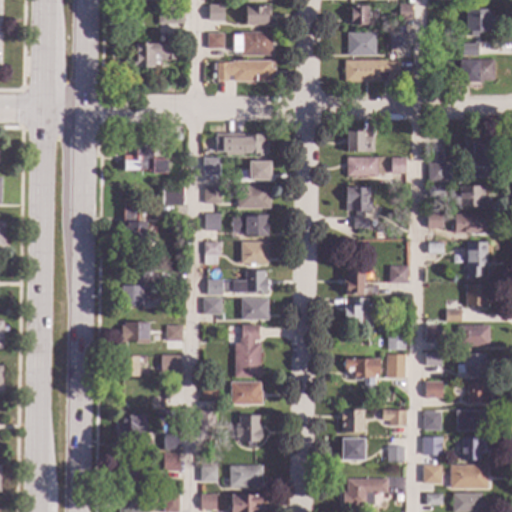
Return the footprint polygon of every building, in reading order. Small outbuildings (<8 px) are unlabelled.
[(409,21),(395,21),(396,5),(410,5),(409,21)] [(181,24),(156,25),(156,7),(181,7),(181,24)] [(268,17),(265,17),(265,25),(243,25),(243,7),(268,7),(268,17)] [(368,26),(347,25),(348,7),(368,7),(368,26)] [(218,16),(205,16),(205,8),(218,8),(218,16)] [(487,15),(490,15),(490,32),(476,33),(476,36),(468,36),(468,32),(464,32),(464,9),(487,10),(487,15)] [(270,56),(237,56),(238,33),(270,34),(270,56)] [(373,57),(345,56),(345,33),(373,34),(373,57)] [(404,49),(386,49),(386,33),(404,33),(404,49)] [(221,50),(205,49),(205,35),(221,35),(221,50)] [(475,57),(460,57),(460,44),(471,45),(471,42),(475,42),(475,57)] [(174,60),(154,61),(154,68),(132,69),(132,59),(134,59),(134,45),(174,44),(174,60)] [(491,81),(476,81),(476,83),(457,83),(457,79),(448,78),(448,68),(457,68),(457,60),(491,61),(491,81)] [(269,69),(273,69),(273,77),(269,77),(269,82),(214,81),(215,64),(230,64),(230,61),(269,62),(269,69)] [(398,63),(398,81),(379,81),(379,83),(342,82),(342,61),(398,63)] [(362,139),(371,139),(371,153),(345,153),(345,132),(362,132),(362,139)] [(263,145),(267,145),(267,156),(224,157),(224,153),(213,153),(214,134),(262,135),(263,145)] [(492,168),(494,168),(494,178),(475,178),(475,168),(470,168),(470,141),(492,141),(492,168)] [(150,160),(165,160),(164,175),(150,175),(150,172),(122,172),(122,156),(133,156),(133,145),(151,145),(150,160)] [(375,177),(344,177),(344,158),(375,158),(375,177)] [(403,174),(389,175),(389,158),(403,158),(403,174)] [(218,176),(201,176),(201,159),(218,159),(218,176)] [(268,181),(246,181),(247,162),(268,162),(268,181)] [(450,184),(426,183),(426,164),(450,165),(450,184)] [(265,194),(267,194),(268,209),(235,209),(235,186),(265,186),(265,194)] [(441,197),(425,197),(425,187),(441,187),(441,197)] [(481,197),(485,197),(484,208),(457,208),(457,205),(455,205),(455,199),(457,199),(458,187),(481,187),(481,197)] [(181,205),(160,205),(160,188),(181,189),(181,205)] [(218,204),(202,205),(201,188),(218,188),(218,204)] [(368,202),(369,202),(369,213),(362,212),(362,218),(367,218),(367,229),(351,229),(351,218),(353,218),(353,212),(343,212),(343,189),(368,189),(368,202)] [(136,223),(145,223),(144,247),(140,247),(140,251),(129,251),(129,247),(125,247),(125,234),(121,234),(121,208),(136,208),(136,223)] [(440,229),(425,229),(425,214),(441,214),(440,229)] [(484,233),(452,233),(452,214),(453,214),(485,215),(484,233)] [(217,232),(201,232),(201,216),(217,216),(217,232)] [(266,237),(242,237),(242,232),(229,232),(229,218),(243,218),(243,216),(266,216),(266,237)] [(265,264),(238,264),(238,243),(265,242),(265,264)] [(484,267),(480,267),(480,276),(464,276),(464,242),(485,243),(484,267)] [(441,254),(425,254),(425,243),(441,244),(441,254)] [(218,255),(215,255),(215,266),(202,266),(201,244),(217,244),(218,255)] [(405,284),(387,284),(387,267),(405,267),(405,284)] [(360,287),(375,287),(375,296),(343,297),(343,289),(341,289),(341,279),(344,279),(344,270),(360,270),(360,287)] [(262,279),(265,279),(265,293),(229,293),(229,282),(242,282),(242,271),(262,271),(262,279)] [(140,289),(149,289),(149,302),(140,302),(140,307),(119,306),(119,286),(124,286),(124,273),(140,273),(140,289)] [(219,275),(219,283),(226,283),(226,291),(220,291),(220,296),(204,295),(205,275),(219,275)] [(483,307),(463,306),(463,285),(483,285),(483,307)] [(219,316),(200,316),(200,299),(219,299),(219,316)] [(266,321),(238,321),(238,299),(265,299),(266,321)] [(365,307),(369,307),(370,328),(351,328),(351,325),(341,325),(341,306),(351,306),(351,299),(365,299),(365,307)] [(458,322),(443,323),(443,311),(458,310),(458,322)] [(146,344),(119,344),(119,326),(122,327),(122,323),(147,323),(146,344)] [(180,327),(180,342),(163,341),(164,326),(180,327)] [(438,342),(422,342),(422,326),(438,326),(438,342)] [(485,347),(455,347),(454,327),(485,326),(485,347)] [(258,377),(232,378),(232,348),(237,348),(237,338),(239,338),(239,327),(256,327),(258,377)] [(402,351),(384,351),(384,335),(402,335),(402,351)] [(438,366),(423,366),(423,353),(438,353),(438,366)] [(383,378),(402,379),(402,355),(383,355),(383,378)] [(482,376),(463,376),(462,356),(482,355),(482,376)] [(136,366),(140,366),(140,372),(136,372),(136,377),(119,377),(120,357),(136,357),(136,366)] [(179,372),(165,371),(165,357),(179,357),(179,372)] [(375,379),(350,379),(350,370),(342,371),(342,360),(375,359),(375,379)] [(258,391),(259,391),(259,406),(228,405),(228,383),(258,383),(258,391)] [(439,399),(422,399),(422,383),(439,383),(439,399)] [(482,403),(465,403),(465,383),(482,383),(482,403)] [(216,399),(199,399),(199,384),(214,384),(216,384),(216,399)] [(360,433),(339,433),(338,414),(341,414),(341,411),(359,410),(360,433)] [(403,412),(403,427),(386,427),(386,422),(379,421),(380,411),(403,412)] [(438,431),(421,431),(420,413),(438,412),(438,431)] [(483,432),(453,431),(454,412),(483,412),(483,432)] [(213,427),(196,427),(196,413),(213,413),(213,427)] [(143,438),(118,438),(118,416),(144,416),(143,438)] [(257,430),(259,429),(259,442),(253,442),(253,447),(245,448),(245,442),(236,442),(236,438),(233,438),(233,425),(236,425),(236,417),(257,417),(257,430)] [(177,436),(177,450),(161,450),(161,435),(177,436)] [(439,456),(420,456),(420,438),(439,438),(439,456)] [(362,461),(339,460),(339,439),(362,439),(362,461)] [(479,448),(482,448),(482,455),(478,455),(478,461),(459,461),(459,440),(479,440),(479,448)] [(400,448),(400,463),(384,462),(384,447),(400,448)] [(141,470),(146,470),(146,488),(118,488),(118,454),(141,454),(141,470)] [(177,472),(160,472),(161,455),(177,456),(177,472)] [(439,483),(420,483),(420,466),(439,466),(439,483)] [(483,490),(447,489),(448,466),(484,466),(483,490)] [(259,488),(226,488),(226,467),(259,467),(259,488)] [(214,482),(198,483),(198,468),(214,468),(214,482)] [(385,493),(371,493),(372,506),(342,506),(341,491),(345,491),(344,481),(385,480),(385,493)] [(479,501),(483,502),(483,511),(450,511),(450,494),(479,494),(479,501)] [(147,511),(117,511),(117,495),(147,495),(147,511)] [(214,511),(198,510),(198,495),(214,496),(214,511)] [(259,507),(255,507),(255,511),(229,511),(229,496),(259,495),(259,507)] [(440,505),(424,506),(423,495),(440,495),(440,505)] [(177,511),(161,511),(162,496),(177,496),(177,511)]
